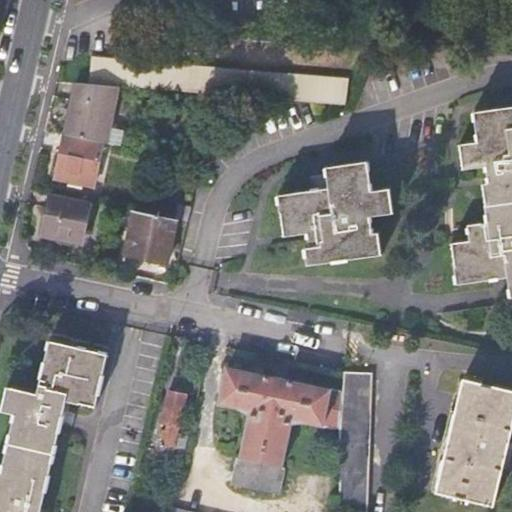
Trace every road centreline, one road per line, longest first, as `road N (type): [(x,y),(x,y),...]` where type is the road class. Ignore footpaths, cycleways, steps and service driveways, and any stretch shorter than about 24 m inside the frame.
road 1 (residential): [(0,274),(346,346)]
road 2 (secondary): [(36,0),(0,156)]
